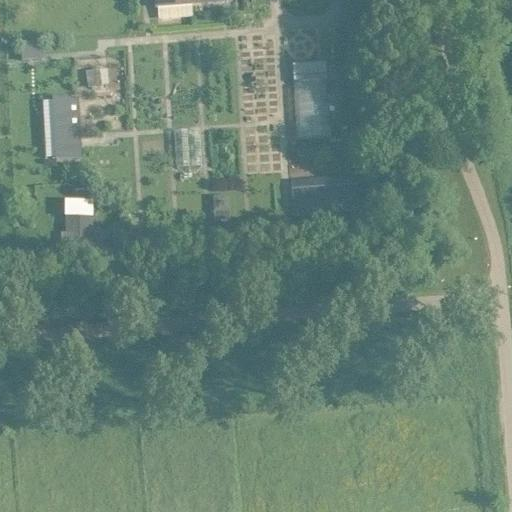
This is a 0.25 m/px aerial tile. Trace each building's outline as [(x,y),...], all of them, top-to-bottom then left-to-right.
[(42,43),(21,44),(22,62),(43,61),(42,43)] [(70,86),(46,88),(51,148),(75,146),(70,86)] [(353,186),(292,191),(294,218),(355,212),(353,186)] [(85,187),(73,187),(74,198),(85,198),(85,187)] [(228,198),(213,198),(214,222),(230,221),(228,198)] [(66,204),(66,218),(92,218),(92,204),(66,204)] [(66,218),(66,235),(74,235),(74,251),(92,251),(100,251),(100,232),(92,232),(92,218),(66,218)] [(128,228),(114,228),(114,252),(128,252),(128,228)]
